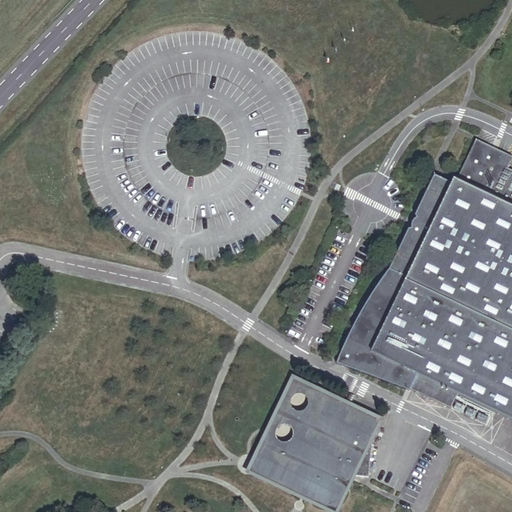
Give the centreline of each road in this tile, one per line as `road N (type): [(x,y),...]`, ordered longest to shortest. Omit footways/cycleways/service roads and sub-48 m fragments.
road 1 (unclassified): [(295,358),(406,131),(437,111),(511,134)]
road 2 (unclassified): [(7,248),(26,244),(173,283),(295,358)]
road 3 (unclassified): [(295,358),(511,465)]
road 4 (primary): [(0,105),(93,0)]
